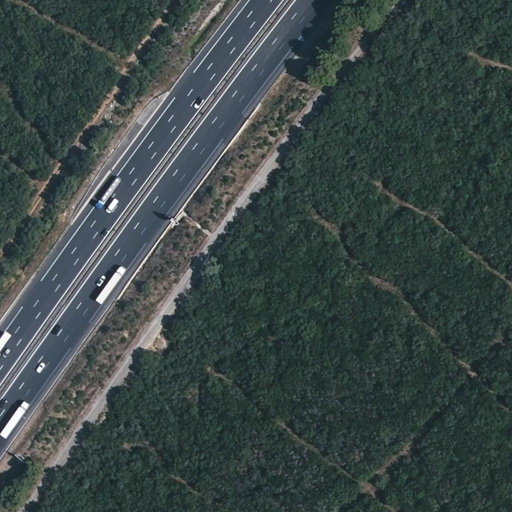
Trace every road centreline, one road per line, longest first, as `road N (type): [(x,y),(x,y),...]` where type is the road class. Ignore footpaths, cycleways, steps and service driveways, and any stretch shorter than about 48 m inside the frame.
road 1 (track): [(20,511),(398,0)]
road 2 (motorway): [(0,424),(183,165),(314,0)]
road 3 (motorway): [(267,0),(0,360)]
road 4 (track): [(0,252),(172,0)]
